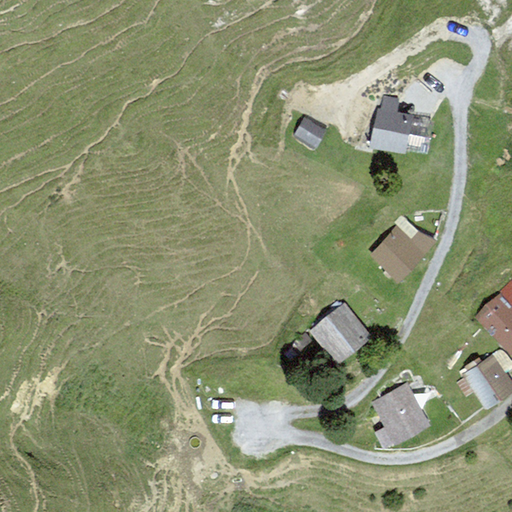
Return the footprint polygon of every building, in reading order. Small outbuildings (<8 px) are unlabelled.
[(402,100),(385,96),(371,150),(399,157),(401,149),(423,154),(432,118),(400,110),(402,100)] [(325,135),(305,120),(293,136),(314,151),(325,135)] [(434,246),(406,217),(398,225),(401,227),(373,254),(389,270),(386,273),(396,283),(434,246)] [(511,347),(511,300),(505,293),(481,314),(511,348),(511,347)] [(371,336),(349,303),(311,329),(334,361),(371,336)] [(500,352),(491,357),(459,376),(478,408),(510,390),(501,374),(510,369),(500,352)] [(428,426),(411,385),(376,400),(388,426),(377,430),(383,445),(428,426)]
